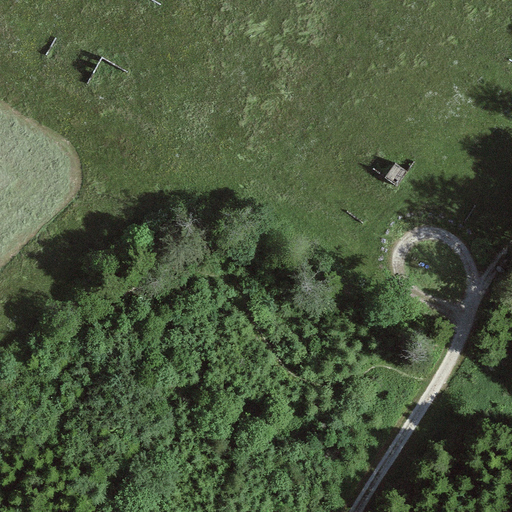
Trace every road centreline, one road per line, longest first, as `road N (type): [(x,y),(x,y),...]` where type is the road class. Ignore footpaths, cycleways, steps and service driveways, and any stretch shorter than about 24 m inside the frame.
road 1 (track): [(389,265),(409,239),(443,236),(464,260),(469,283),(457,346)]
road 2 (track): [(434,381),(351,511)]
